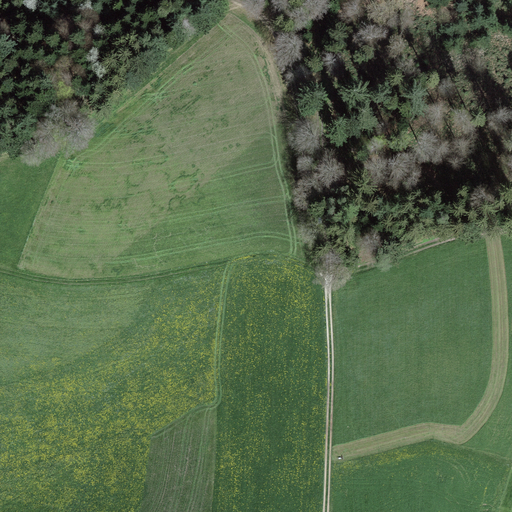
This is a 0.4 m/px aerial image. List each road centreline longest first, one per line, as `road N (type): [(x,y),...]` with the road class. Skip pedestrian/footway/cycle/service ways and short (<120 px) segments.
road 1 (track): [(325,511),(325,121),(291,98),(276,37),(257,10),(237,0)]
road 2 (track): [(511,229),(399,255),(328,285),(309,269),(263,256),(77,281),(0,268)]
road 3 (track): [(318,0),(325,121)]
